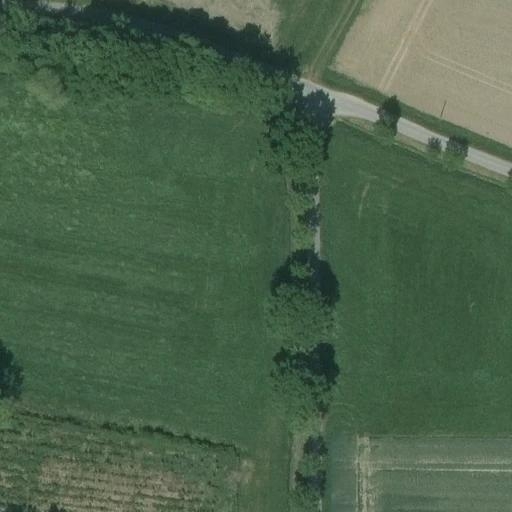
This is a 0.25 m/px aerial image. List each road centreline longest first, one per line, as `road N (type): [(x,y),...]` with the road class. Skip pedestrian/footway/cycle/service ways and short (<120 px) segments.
road 1 (unclassified): [(308,94),(313,511)]
road 2 (unclassified): [(0,4),(138,19),(308,94)]
road 3 (unclassified): [(308,94),(511,171)]
